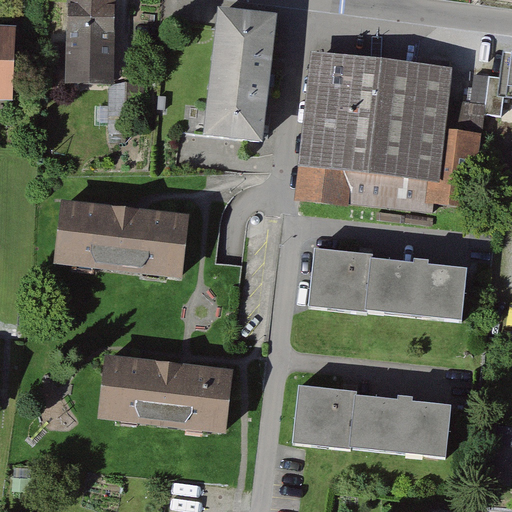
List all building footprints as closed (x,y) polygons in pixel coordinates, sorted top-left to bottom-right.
[(117,8),(59,5),(56,82),(114,84),(117,8)] [(265,21),(207,15),(194,149),(251,155),(265,21)] [(17,28),(0,26),(0,101),(13,102),(17,28)] [(450,74),(312,58),(298,172),(437,188),(450,74)] [(183,218),(48,204),(42,267),(176,281),(183,218)] [(466,267),(310,251),(303,310),(460,327),(466,267)] [(225,374),(94,362),(89,425),(219,436),(225,374)] [(450,403),(296,387),(290,447),(444,463),(450,403)]
